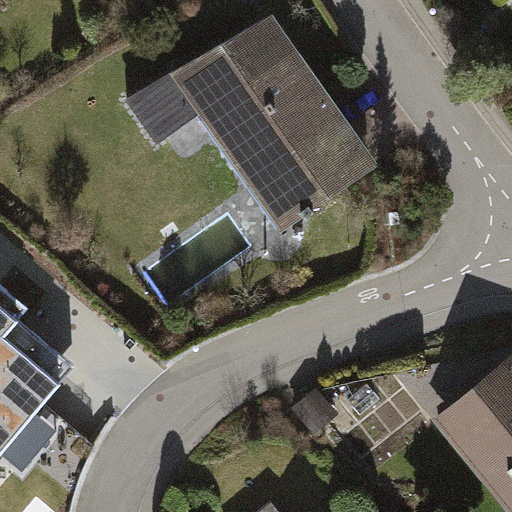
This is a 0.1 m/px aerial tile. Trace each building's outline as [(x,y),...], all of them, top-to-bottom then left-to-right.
[(382,156),(274,3),(172,68),(126,93),(157,140),(199,112),(284,230),(382,156)] [(29,308),(2,284),(0,285),(0,453),(74,369),(18,321),(29,308)] [(511,511),(511,348),(430,417),(510,511),(511,511)] [(339,413),(318,386),(291,407),(312,434),(339,413)] [(288,511),(274,495),(253,511),(288,511)]
